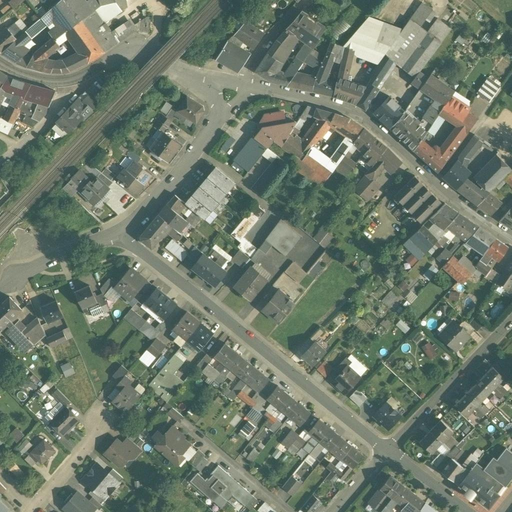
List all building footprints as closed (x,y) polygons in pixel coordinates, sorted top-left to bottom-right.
[(15,0),(10,5),(14,9),(24,0),(15,0)] [(65,0),(61,0),(42,17),(47,25),(56,18),(70,6),(65,0)] [(98,0),(100,7),(94,11),(104,24),(125,9),(119,2),(121,0),(98,0)] [(432,10),(422,3),(410,19),(420,27),(432,10)] [(70,6),(56,18),(61,24),(61,25),(65,31),(81,21),(70,6)] [(104,24),(94,11),(81,21),(104,53),(118,44),(112,36),(104,24)] [(302,12),(287,30),(298,38),(307,44),(313,49),(320,39),(318,38),(325,29),(302,12)] [(148,17),(134,28),(137,32),(148,32),(150,20),(148,17)] [(401,31),(369,17),(354,34),(390,47),(401,31)] [(340,40),(351,26),(342,19),(330,33),(340,40)] [(420,27),(410,19),(401,31),(390,47),(385,54),(393,61),(393,62),(415,78),(441,43),(427,32),(420,27)] [(437,19),(427,32),(441,43),(452,29),(437,19)] [(104,53),(81,21),(65,31),(69,37),(82,54),(88,63),(104,53)] [(130,23),(112,36),(118,44),(135,32),(137,32),(134,28),(130,23)] [(61,24),(50,34),(53,38),(55,40),(65,31),(61,25),(61,24)] [(263,36),(244,24),(235,35),(256,48),(263,36)] [(0,36),(0,54),(1,54),(17,39),(7,30),(0,36)] [(276,41),(267,54),(283,64),(286,58),(295,43),(298,38),(287,30),(276,41)] [(65,31),(55,40),(60,48),(60,45),(61,44),(69,37),(65,31)] [(17,39),(1,54),(16,63),(29,52),(24,46),(31,39),(26,32),(17,39)] [(354,34),(343,46),(345,47),(355,51),(380,60),(385,54),(390,47),(354,34)] [(53,38),(33,55),(27,68),(41,72),(51,73),(53,66),(47,58),(52,54),(60,48),(55,40),(53,38)] [(250,55),(227,42),(216,60),(239,73),(250,55)] [(322,65),(320,70),(328,73),(335,55),(339,45),(331,42),(322,65)] [(307,44),(297,59),(303,63),(304,62),(308,56),(313,49),(307,44)] [(343,46),(339,45),(335,55),(343,56),(345,47),(343,46)] [(355,51),(345,47),(343,56),(337,81),(336,84),(333,97),(356,105),(364,92),(363,92),(366,87),(351,81),(352,77),(349,76),(355,51)] [(82,54),(61,64),(53,66),(51,73),(62,74),(70,72),(88,63),(82,54)] [(267,54),(254,73),(270,82),(287,86),(295,74),(303,63),(297,59),(290,68),(283,64),(267,54)] [(380,60),(369,78),(371,79),(378,84),(393,62),(393,61),(385,54),(380,60)] [(322,65),(308,56),(304,62),(307,64),(307,63),(319,71),(320,70),(322,65)] [(317,76),(315,79),(324,81),(328,73),(320,70),(319,71),(317,76)] [(312,78),(295,74),(287,86),(312,92),(315,79),(312,78)] [(454,92),(431,75),(421,89),(435,99),(445,106),(451,96),(454,92)] [(31,86),(8,77),(0,89),(6,92),(16,96),(24,99),(25,99),(31,86)] [(324,81),(315,79),(312,92),(333,97),(336,84),(324,81)] [(378,84),(371,79),(369,82),(376,88),(378,84)] [(500,89),(487,79),(477,93),(490,102),(500,89)] [(376,88),(369,82),(366,87),(363,92),(364,92),(356,105),(365,111),(379,90),(376,88)] [(55,92),(31,86),(25,99),(38,104),(35,111),(46,114),(55,92)] [(454,92),(451,96),(469,108),(469,103),(468,101),(454,92)] [(24,99),(16,96),(10,106),(19,110),(24,99)] [(99,106),(89,96),(83,102),(88,107),(94,112),(99,106)] [(469,108),(451,96),(445,106),(440,114),(460,127),(468,132),(477,120),(466,112),(469,108)] [(202,107),(187,97),(178,110),(177,112),(178,112),(192,122),(195,124),(203,112),(202,112),(202,108),(202,107)] [(400,108),(389,97),(375,113),(390,129),(402,116),(397,111),(400,108)] [(79,98),(57,122),(69,134),(85,121),(79,115),(88,107),(83,102),(79,98)] [(435,99),(426,114),(436,120),(440,114),(445,106),(435,99)] [(10,106),(3,120),(13,125),(20,111),(10,106)] [(173,107),(166,118),(171,122),(174,118),(178,112),(177,112),(178,110),(173,107)] [(335,114),(307,107),(302,115),(314,117),(319,120),(321,117),(331,122),(335,114)] [(46,114),(35,111),(32,119),(39,123),(46,114)] [(192,122),(178,112),(174,118),(183,124),(184,123),(189,127),(192,122)] [(415,121),(405,112),(402,116),(390,129),(413,151),(420,141),(434,122),(436,120),(426,114),(420,123),(416,119),(415,121)] [(282,113),(264,117),(266,128),(284,125),(282,113)] [(344,117),(335,114),(331,122),(329,126),(335,129),(344,117)] [(166,118),(163,116),(155,127),(158,130),(163,133),(163,132),(163,133),(171,122),(166,118)] [(331,122),(321,117),(319,120),(317,124),(313,129),(323,136),(327,129),(328,129),(329,126),(331,122)] [(344,117),(335,129),(348,137),(354,142),(364,129),(350,119),(344,117)] [(266,128),(262,129),(261,131),(259,130),(253,137),(267,149),(273,141),(281,147),(289,136),(294,128),(296,124),(295,123),(284,125),(266,128)] [(335,129),(329,126),(328,129),(327,129),(323,136),(327,140),(335,129)] [(458,129),(456,128),(440,150),(440,151),(449,158),(468,132),(460,127),(458,129)] [(299,131),(294,128),(289,136),(294,140),(299,131)] [(313,129),(302,145),(309,150),(311,147),(312,147),(316,142),(323,136),(313,129)] [(354,142),(353,144),(357,147),(365,153),(366,152),(367,153),(376,139),(364,129),(354,142)] [(158,130),(152,138),(156,141),(163,133),(158,130)] [(167,132),(165,134),(163,133),(163,132),(163,133),(156,141),(174,154),(180,145),(174,140),(175,138),(167,132)] [(294,140),(289,136),(281,147),(293,156),(301,162),(301,161),(302,161),(309,150),(302,145),(294,140)] [(473,136),(458,157),(466,159),(479,142),(473,136)] [(253,137),(234,161),(248,173),(267,149),(253,137)] [(354,142),(348,137),(345,141),(351,146),(353,144),(354,142)] [(152,138),(146,147),(150,150),(156,141),(152,138)] [(376,139),(367,153),(366,152),(365,153),(364,155),(368,158),(366,161),(372,167),(377,162),(377,161),(387,149),(376,139)] [(174,154),(156,141),(150,150),(152,151),(150,154),(159,160),(160,158),(167,163),(174,154)] [(351,146),(345,141),(331,161),(337,166),(338,163),(344,156),(348,150),(351,146)] [(432,151),(420,141),(413,151),(438,173),(445,163),(432,151)] [(136,143),(132,148),(141,154),(145,149),(136,143)] [(357,147),(353,144),(351,146),(348,150),(352,153),(357,147)] [(312,147),(311,147),(309,150),(302,161),(314,170),(327,179),(337,166),(331,161),(312,147)] [(440,150),(437,147),(435,148),(432,151),(445,163),(449,158),(440,151),(440,150)] [(387,149),(377,161),(377,162),(372,167),(369,171),(366,174),(373,180),(385,166),(393,171),(401,163),(387,149)] [(352,153),(348,150),(344,156),(348,159),(352,153)] [(141,159),(130,151),(126,156),(133,162),(134,162),(137,164),(141,159)] [(368,158),(364,155),(359,161),(369,171),(372,167),(366,161),(368,158)] [(496,155),(474,180),(482,187),(489,193),(491,191),(511,170),(499,158),(496,155)] [(252,189),(261,197),(286,164),(277,156),(252,189)] [(301,162),(293,156),(286,164),(308,180),(314,170),(302,161),(301,161),(301,162)] [(348,159),(344,156),(338,163),(350,172),(356,165),(348,159)] [(459,165),(454,166),(443,178),(457,190),(466,179),(469,174),(465,171),(466,159),(458,157),(459,165)] [(137,164),(134,162),(133,162),(127,171),(144,185),(152,176),(137,164)] [(79,171),(72,179),(77,185),(75,187),(79,189),(80,191),(90,181),(89,181),(85,177),(88,173),(83,168),(79,171)] [(115,176),(106,169),(102,174),(111,181),(115,176)] [(216,169),(208,178),(226,193),(234,184),(216,169)] [(127,171),(125,170),(117,180),(137,195),(144,185),(127,171)] [(511,170),(503,179),(511,187),(511,170)] [(102,174),(101,174),(97,178),(107,189),(113,183),(111,181),(102,174)] [(366,174),(355,188),(368,200),(380,187),(373,180),(366,174)] [(414,177),(394,197),(403,206),(423,185),(414,177)] [(97,178),(92,184),(90,181),(80,191),(93,204),(107,189),(97,178)] [(208,178),(201,187),(219,202),(226,193),(208,178)] [(72,179),(63,188),(71,196),(79,189),(75,187),(77,185),(72,179)] [(479,190),(466,179),(457,190),(471,201),(479,190)] [(423,185),(403,206),(412,215),(432,194),(423,185)] [(219,202),(201,187),(193,196),(211,211),(219,202)] [(479,190),(471,201),(476,206),(489,193),(482,187),(479,190)] [(107,189),(93,204),(97,208),(112,193),(107,189)] [(489,193),(476,206),(491,215),(502,204),(493,197),(496,195),(491,191),(489,193)] [(432,194),(412,215),(421,224),(441,203),(432,194)] [(175,196),(167,206),(169,207),(173,211),(176,207),(180,211),(182,209),(185,205),(186,205),(175,196)] [(211,211),(193,196),(186,205),(185,205),(193,212),(203,220),(211,211)] [(458,214),(444,204),(430,218),(442,229),(444,231),(444,230),(447,227),(458,214)] [(193,212),(185,205),(182,209),(190,216),(193,212)] [(256,205),(230,235),(240,243),(244,239),(243,238),(265,213),(256,205)] [(503,206),(493,217),(499,221),(509,210),(503,206)] [(173,211),(169,207),(166,211),(172,217),(176,212),(173,211)] [(509,210),(499,221),(510,228),(511,226),(511,210),(510,209),(509,210)] [(172,217),(166,211),(164,213),(162,212),(159,216),(173,226),(176,229),(181,233),(189,224),(176,212),(172,217)] [(468,221),(458,214),(447,227),(450,229),(456,234),(468,221)] [(159,216),(141,237),(142,241),(152,248),(162,236),(164,237),(173,226),(159,216)] [(280,220),(265,240),(286,257),(302,237),(280,220)] [(478,228),(468,221),(456,234),(466,242),(466,241),(478,228)] [(424,228),(422,226),(414,234),(423,244),(431,235),(424,228)] [(325,249),(336,238),(324,227),(314,238),(325,249)] [(495,240),(478,228),(466,241),(484,254),(495,240)] [(181,233),(176,229),(170,236),(178,242),(183,235),(181,233)] [(437,241),(431,235),(423,244),(429,250),(436,242),(437,241)] [(442,236),(438,241),(437,241),(436,242),(441,247),(447,239),(443,235),(442,236)] [(257,250),(244,239),(240,243),(237,248),(240,251),(250,260),(257,250)] [(189,254),(172,240),(165,248),(182,262),(189,254)] [(507,248),(495,240),(484,254),(475,267),(477,269),(485,276),(490,269),(486,266),(492,258),(497,262),(507,248)] [(204,255),(195,247),(188,257),(197,264),(204,255)] [(250,260),(256,264),(264,253),(259,248),(257,250),(250,260)] [(209,258),(204,255),(197,264),(193,269),(200,275),(201,274),(204,277),(221,256),(215,251),(209,258)] [(240,251),(232,260),(242,268),(250,260),(240,251)] [(221,256),(204,277),(208,281),(215,287),(226,272),(221,268),(227,261),(221,256)] [(471,275),(452,258),(443,268),(462,285),(471,275)] [(307,274),(293,262),(285,272),(299,284),(307,274)] [(431,281),(440,270),(434,265),(425,276),(431,281)] [(252,267),(235,288),(243,294),(245,292),(252,298),(265,282),(259,278),(261,275),(252,267)] [(130,269),(114,289),(120,293),(121,291),(131,299),(129,301),(130,301),(147,281),(140,275),(139,276),(130,269)] [(500,277),(490,269),(485,276),(483,278),(494,286),(500,277)] [(511,283),(511,275),(505,271),(497,285),(507,291),(509,289),(511,283)] [(109,279),(100,290),(102,294),(103,297),(104,296),(115,284),(109,279)] [(89,286),(74,293),(82,309),(97,302),(95,297),(89,286)] [(167,297),(156,288),(144,303),(155,311),(167,297)] [(279,290),(263,310),(279,324),(296,304),(279,290)] [(38,293),(39,301),(50,300),(49,291),(38,293)] [(452,292),(450,300),(460,302),(461,294),(452,292)] [(102,294),(95,297),(97,302),(99,303),(105,300),(103,297),(102,294)] [(167,297),(155,311),(165,319),(177,305),(167,297)] [(9,298),(0,306),(0,309),(10,320),(15,316),(21,310),(9,298)] [(105,300),(99,303),(102,308),(104,313),(109,311),(105,301),(105,300)] [(56,301),(40,308),(47,323),(63,316),(56,301)] [(97,302),(82,309),(85,315),(102,308),(99,303),(97,302)] [(155,311),(144,303),(141,307),(151,316),(155,311)] [(10,320),(0,309),(0,330),(7,323),(10,320)] [(140,317),(131,310),(124,318),(133,326),(140,317)] [(165,319),(155,311),(151,316),(161,324),(165,319)] [(200,324),(187,312),(172,330),(186,341),(200,324)] [(15,316),(10,320),(14,325),(19,320),(15,316)] [(146,322),(140,317),(133,326),(139,330),(146,322)] [(484,324),(476,317),(469,325),(476,333),(484,324)] [(38,319),(28,326),(35,333),(40,339),(45,335),(38,319)] [(14,325),(10,320),(7,323),(11,327),(7,331),(14,339),(21,332),(14,325)] [(26,328),(19,320),(14,325),(21,332),(26,328)] [(474,331),(464,321),(458,327),(468,337),(474,331)] [(151,326),(146,322),(139,330),(144,335),(151,326)] [(453,322),(440,336),(455,351),(468,337),(458,327),(453,322)] [(213,334),(200,324),(186,341),(199,351),(213,334)] [(28,326),(26,328),(21,332),(28,340),(35,333),(28,326)] [(160,333),(151,326),(144,335),(153,342),(156,339),(160,333)] [(320,329),(308,341),(313,345),(315,342),(315,343),(324,333),(320,329)] [(28,340),(21,332),(14,339),(25,350),(32,343),(28,340)] [(52,336),(46,339),(50,348),(67,340),(63,332),(52,336)] [(35,333),(28,340),(32,343),(33,345),(40,339),(35,333)] [(153,342),(147,350),(151,354),(160,343),(156,339),(153,342)] [(313,345),(302,356),(312,366),(325,352),(315,343),(315,342),(313,345)] [(432,342),(423,346),(429,360),(438,356),(432,342)] [(160,343),(151,354),(156,358),(165,347),(160,343)] [(236,353),(225,344),(214,356),(226,366),(236,353)] [(247,362),(236,353),(226,366),(231,370),(237,374),(247,362)] [(175,355),(156,378),(168,389),(174,393),(183,382),(174,374),(184,362),(175,355)] [(346,358),(334,371),(339,376),(345,369),(346,369),(351,363),(346,358)] [(485,360),(475,370),(482,377),(483,376),(492,367),(485,360)] [(324,361),(316,370),(325,378),(333,370),(324,361)] [(69,362),(60,365),(65,378),(74,374),(69,362)] [(258,371),(247,362),(237,374),(248,383),(258,371)] [(219,374),(208,364),(202,372),(208,377),(209,377),(214,381),(219,374)] [(121,366),(112,376),(119,382),(125,376),(128,371),(121,366)] [(219,374),(214,381),(219,385),(220,386),(226,377),(225,377),(231,370),(226,366),(219,374)] [(504,378),(492,367),(483,376),(482,377),(494,388),(496,386),(504,378)] [(346,369),(345,369),(339,376),(332,383),(344,395),(358,380),(346,369)] [(237,374),(231,370),(225,377),(226,377),(231,381),(237,374)] [(258,371),(248,383),(259,392),(269,380),(258,371)] [(119,382),(116,387),(122,392),(127,385),(128,385),(131,381),(125,376),(119,382)] [(494,388),(482,377),(473,386),(485,398),(492,390),(494,388)] [(168,389),(156,378),(148,387),(159,396),(163,392),(165,393),(168,389)] [(54,385),(51,379),(41,391),(45,395),(54,385)] [(122,392),(113,402),(114,403),(115,401),(119,405),(118,406),(126,413),(140,396),(140,395),(138,398),(133,394),(135,392),(128,385),(127,385),(122,392)] [(288,395),(277,386),(267,399),(278,408),(288,395)] [(473,386),(464,396),(476,407),(478,405),(485,398),(473,386)] [(500,389),(496,386),(494,388),(503,396),(506,392),(501,387),(500,389)] [(236,387),(232,392),(237,396),(241,391),(236,387)] [(503,396),(494,388),(492,390),(495,393),(493,395),(499,400),(503,396)] [(165,393),(161,398),(167,402),(174,393),(168,389),(165,393)] [(57,390),(52,395),(60,403),(64,407),(65,407),(70,403),(57,390)] [(256,404),(241,391),(237,396),(253,408),(256,404)] [(350,399),(360,408),(367,400),(357,391),(350,399)] [(299,404),(288,395),(278,408),(289,417),(299,404)] [(464,396),(455,406),(466,417),(474,410),(476,407),(464,396)] [(65,407),(64,407),(60,403),(54,408),(59,412),(50,421),(49,422),(63,435),(78,421),(65,407)] [(388,430),(401,417),(386,403),(374,417),(388,430)] [(310,413),(299,404),(289,417),(300,426),(310,413)] [(483,406),(481,408),(478,405),(476,407),(484,415),(488,411),(483,406)] [(484,415),(476,407),(474,410),(477,413),(475,415),(480,419),(484,415)] [(50,412),(47,412),(45,414),(45,417),(50,421),(59,412),(54,408),(50,412)] [(183,418),(173,409),(168,414),(179,423),(183,418)] [(272,416),(266,412),(263,416),(268,421),(272,416)] [(457,420),(448,412),(443,418),(452,426),(457,420)] [(277,420),(272,416),(268,421),(273,425),(277,420)] [(330,429),(318,420),(308,432),(313,437),(320,442),(330,429)] [(250,421),(242,430),(249,437),(257,427),(250,421)] [(440,421),(430,432),(442,443),(452,432),(440,421)] [(288,429),(283,425),(279,430),(284,434),(288,429)] [(189,445),(179,436),(181,435),(172,427),(164,437),(159,443),(155,447),(177,465),(184,458),(181,455),(189,445)] [(10,435),(18,443),(25,436),(17,428),(10,435)] [(341,438),(330,429),(320,442),(325,446),(330,450),(341,438)] [(291,431),(281,443),(288,449),(298,436),(291,431)] [(430,432),(419,442),(432,454),(442,443),(430,432)] [(158,433),(154,438),(159,443),(164,437),(160,434),(160,435),(158,433)] [(305,442),(298,436),(288,449),(295,454),(301,447),(305,442)] [(313,437),(307,444),(305,442),(301,447),(304,449),(303,449),(309,454),(320,442),(313,437)] [(141,450),(128,438),(122,445),(131,452),(131,453),(135,457),(141,450)] [(341,438),(330,450),(341,459),(351,446),(341,438)] [(122,445),(117,440),(104,454),(119,466),(123,466),(125,463),(124,460),(131,453),(131,452),(122,445)] [(18,450),(23,455),(33,446),(28,441),(18,450)] [(54,452),(44,441),(31,453),(42,464),(54,452)] [(325,446),(320,442),(309,454),(315,458),(325,446)] [(363,456),(351,446),(341,459),(348,465),(353,468),(363,456)] [(444,458),(436,469),(441,473),(451,459),(452,460),(460,451),(460,450),(459,449),(456,446),(444,458)] [(458,486),(488,509),(499,496),(496,493),(500,489),(503,486),(505,487),(511,478),(511,453),(505,448),(496,460),(493,457),(483,469),(475,463),(474,465),(468,472),(458,486)] [(253,449),(246,459),(251,463),(259,454),(253,449)] [(198,450),(188,462),(195,468),(203,458),(205,456),(198,450)] [(440,454),(430,464),(436,469),(444,458),(440,454)] [(35,464),(28,456),(24,460),(32,467),(35,464)] [(209,462),(203,458),(195,468),(200,472),(209,462)] [(452,460),(451,459),(441,473),(453,482),(463,469),(452,460)] [(469,461),(463,469),(468,472),(474,465),(469,461)] [(13,463),(9,467),(23,482),(27,478),(13,463)] [(330,463),(326,468),(331,472),(335,467),(330,463)] [(93,490),(105,500),(119,484),(109,475),(97,464),(83,481),(93,490)] [(348,465),(342,473),(338,478),(342,481),(353,468),(348,465)] [(247,493),(218,467),(205,482),(197,475),(191,482),(213,502),(219,495),(227,501),(232,495),(239,502),(247,493)] [(342,473),(335,467),(331,472),(338,478),(342,473)] [(463,469),(453,482),(458,486),(468,472),(463,469)] [(109,475),(119,484),(123,480),(113,470),(109,475)] [(331,472),(325,479),(332,485),(338,478),(331,472)] [(298,482),(291,476),(282,488),(293,497),(302,485),(298,482)] [(390,477),(380,489),(393,499),(402,486),(390,477)] [(402,486),(393,499),(404,508),(401,511),(405,511),(417,497),(402,486)] [(393,499),(380,489),(369,504),(379,511),(382,511),(386,507),(393,499)] [(105,500),(93,490),(89,494),(93,498),(101,505),(105,500)] [(70,496),(68,499),(83,511),(93,511),(96,509),(89,502),(78,492),(72,499),(70,496)] [(247,493),(239,502),(245,507),(253,498),(247,493)] [(314,511),(321,503),(312,495),(301,509),(304,511),(314,511)] [(417,497),(405,511),(418,511),(425,503),(417,497)] [(93,498),(89,502),(99,511),(103,507),(101,505),(93,498)] [(253,498),(245,507),(250,511),(258,502),(253,498)] [(83,511),(68,499),(66,501),(68,503),(63,509),(66,511),(83,511)] [(274,511),(264,503),(257,511),(258,511),(274,511)] [(436,511),(425,503),(418,511),(436,511)]
